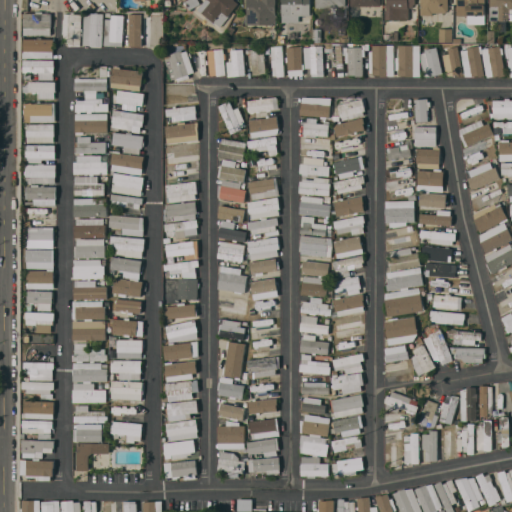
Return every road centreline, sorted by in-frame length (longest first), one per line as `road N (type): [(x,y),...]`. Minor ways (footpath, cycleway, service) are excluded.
road 1 (residential): [(7,0),(3,511)]
road 2 (residential): [(511,458),(373,486),(32,490)]
road 3 (residential): [(61,491),(67,56)]
road 4 (residential): [(151,62),(158,184),(149,494)]
road 5 (residential): [(209,490),(208,88)]
road 6 (residential): [(289,490),(291,89)]
road 7 (residential): [(375,88),(373,486)]
road 8 (residential): [(208,88),(511,88)]
road 9 (residential): [(438,88),(477,281),(504,370)]
